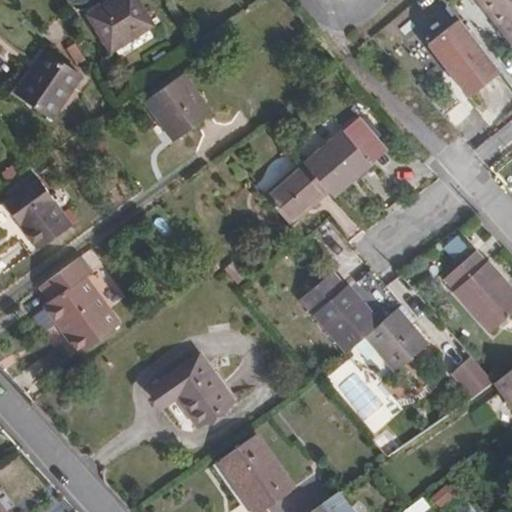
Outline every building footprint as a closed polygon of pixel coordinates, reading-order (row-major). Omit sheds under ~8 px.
[(135,0),(112,0),(86,16),(109,53),(152,28),(135,0)] [(511,0),(478,0),(511,39),(511,0)] [(459,20),(426,44),(467,98),(500,74),(459,20)] [(40,52),(11,93),(48,119),(77,77),(40,52)] [(183,72),(143,100),(155,118),(159,115),(177,137),(212,112),(183,72)] [(353,120),(337,134),(366,166),(381,152),(353,120)] [(298,167),(322,194),(327,199),(366,166),(337,134),(298,167)] [(298,167),(296,165),(256,199),(282,227),(322,194),(298,167)] [(36,176),(1,202),(15,221),(17,221),(37,247),(70,223),(36,176)] [(511,293),(472,251),(440,279),(489,330),(511,308),(511,293)] [(78,255),(38,283),(49,298),(43,302),(79,352),(119,324),(84,274),(90,270),(78,255)] [(300,296),(307,303),(339,280),(330,271),(300,296)] [(309,313),(337,343),(372,318),(339,280),(307,303),(313,310),(309,313)] [(378,324),(363,337),(395,371),(427,345),(396,310),(378,324)] [(372,318),(337,343),(344,352),(363,337),(378,324),(372,318)] [(193,353),(153,382),(167,400),(173,396),(194,423),(228,398),(193,353)] [(470,356),(452,373),(473,396),(491,383),(493,381),(470,356)] [(511,368),(493,381),(491,383),(511,411),(511,368)] [(167,400),(153,382),(148,387),(161,405),(167,400)] [(253,431),(216,456),(243,494),(251,488),(264,505),(266,504),(291,486),(253,431)] [(433,511),(462,492),(448,476),(420,495),(433,511)]
